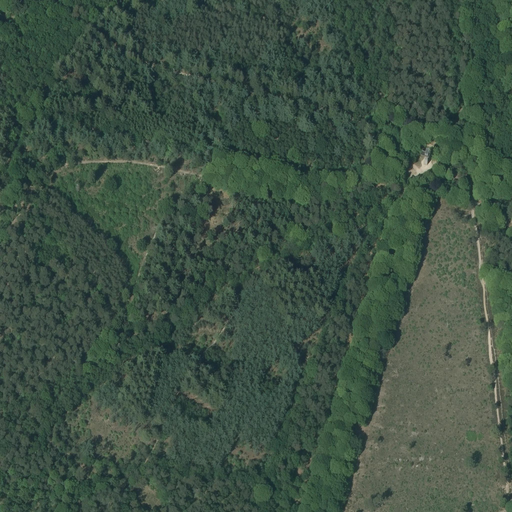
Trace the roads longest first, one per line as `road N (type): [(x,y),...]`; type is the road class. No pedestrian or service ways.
road 1 (track): [(419,175),(334,203),(223,176),(210,157),(26,112)]
road 2 (track): [(396,148),(363,122),(329,110),(130,57),(51,0)]
road 3 (track): [(421,179),(318,511)]
road 4 (unknown): [(207,178),(126,162),(0,168)]
road 5 (unknown): [(211,152),(332,175),(380,169),(396,148)]
road 6 (unknown): [(418,148),(433,149),(458,177),(483,185),(511,237)]
